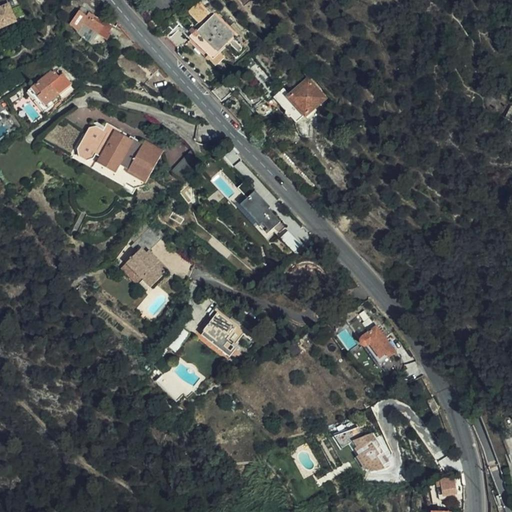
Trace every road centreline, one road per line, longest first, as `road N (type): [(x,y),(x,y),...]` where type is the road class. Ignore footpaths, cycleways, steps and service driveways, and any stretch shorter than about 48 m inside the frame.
road 1 (secondary): [(477,511),(469,453),(449,396),(408,328),(113,0)]
road 2 (track): [(0,388),(90,470),(126,486),(151,511)]
